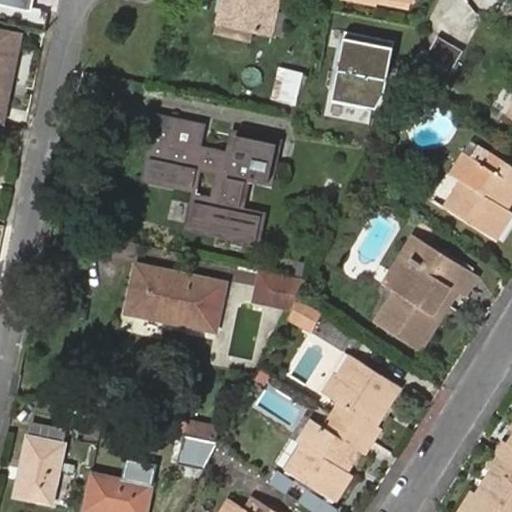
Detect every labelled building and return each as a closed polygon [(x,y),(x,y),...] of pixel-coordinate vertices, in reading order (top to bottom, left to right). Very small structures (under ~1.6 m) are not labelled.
[(280,0),(222,0),(218,22),(245,28),(245,24),(256,27),(255,30),(273,34),(278,12),(280,0)] [(356,0),(414,9),(415,0),(412,0),(412,2),(398,0),(356,0)] [(245,28),(218,22),(215,32),(253,40),(255,30),(256,27),(245,24),(245,28)] [(0,122),(1,123),(7,91),(3,90),(4,81),(9,83),(19,35),(0,30),(0,122)] [(347,32),(332,100),(377,109),(385,95),(396,42),(347,32)] [(296,104),(303,71),(279,66),(272,99),(291,103),(296,104)] [(155,141),(147,177),(194,188),(199,166),(221,171),(213,206),(195,202),(190,225),(217,232),(257,240),(262,215),(240,210),(247,177),(270,182),(273,165),(278,144),(254,138),(238,135),(233,157),(207,151),(206,155),(201,154),(202,151),(198,151),(200,145),(202,145),(204,136),(202,135),(203,129),(196,127),(197,123),(186,121),(185,124),(178,123),(177,130),(175,129),(173,139),(175,139),(173,145),(155,141)] [(451,175),(457,178),(471,155),(465,152),(451,175)] [(471,155),(457,178),(462,181),(446,207),(495,238),(511,211),(506,207),(501,204),(506,197),(510,200),(511,196),(511,164),(495,154),(487,166),(471,155)] [(501,204),(506,207),(510,200),(506,197),(501,204)] [(384,284),(392,289),(412,256),(420,261),(430,244),(415,235),(384,284)] [(412,256),(392,289),(396,292),(376,323),(419,350),(439,319),(440,319),(431,313),(440,299),(448,305),(457,290),(464,294),(477,274),(462,264),(430,244),(420,261),(412,256)] [(216,329),(226,283),(138,265),(128,311),(216,329)] [(298,297),(308,280),(261,270),(260,274),(258,286),(257,290),(255,300),(292,308),(298,298),(298,297)] [(292,308),(289,315),(310,328),(321,311),(298,297),(298,298),(292,308)] [(431,313),(440,319),(448,305),(440,299),(431,313)] [(322,335),(347,350),(355,337),(330,322),(322,335)] [(371,439),(373,441),(382,427),(376,424),(383,413),(380,410),(383,404),(387,406),(400,385),(353,355),(340,377),(342,379),(331,396),(341,403),(333,415),(371,439)] [(328,395),(340,377),(336,374),(324,392),(328,395)] [(328,395),(331,396),(342,379),(340,377),(328,395)] [(363,452),(371,439),(333,415),(325,427),(312,419),(298,440),(304,444),(288,470),(285,474),(278,470),(270,483),(316,511),(333,511),(337,507),(333,504),(335,499),(352,474),(346,470),(341,466),(346,459),(351,462),(359,449),(363,452)] [(298,440),(312,419),(307,415),(293,437),(298,440)] [(188,434),(217,440),(220,426),(191,419),(188,434)] [(24,479),(18,478),(15,496),(53,504),(65,443),(64,442),(66,429),(31,422),(29,435),(27,435),(20,469),(26,471),(24,479)] [(174,447),(181,448),(184,436),(176,434),(174,447)] [(216,448),(221,441),(217,440),(188,434),(184,434),(184,436),(181,448),(178,463),(206,468),(216,448)] [(278,470),(285,474),(288,470),(304,444),(298,440),(293,437),(274,467),(278,470)] [(504,441),(496,454),(511,463),(511,440),(510,445),(504,441)] [(511,511),(511,463),(496,454),(488,467),(493,471),(485,483),(490,486),(483,497),(478,494),(466,511),(511,511)] [(346,470),(351,462),(346,459),(341,466),(346,470)] [(117,464),(114,477),(153,485),(156,473),(117,464)] [(93,472),(85,510),(93,511),(120,511),(124,511),(147,511),(153,485),(114,477),(93,472)] [(490,486),(485,483),(478,494),(483,497),(490,486)] [(459,511),(466,511),(478,494),(472,491),(459,511)] [(278,511),(255,496),(247,508),(237,503),(231,511),(278,511)] [(222,511),(231,511),(237,503),(231,499),(222,511)]
